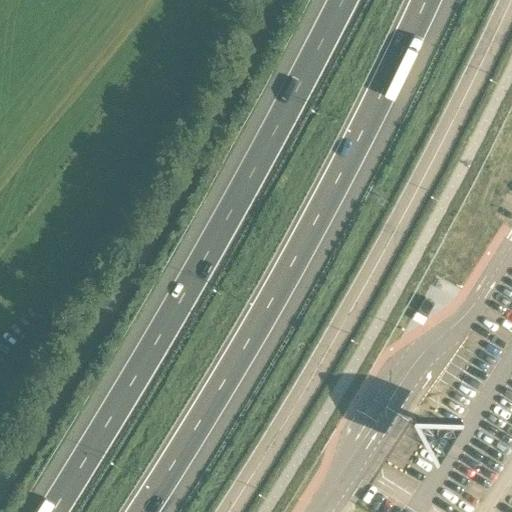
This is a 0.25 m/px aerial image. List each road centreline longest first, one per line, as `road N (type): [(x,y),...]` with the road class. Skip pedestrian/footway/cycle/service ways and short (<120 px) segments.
road 1 (motorway): [(343,0),(49,511)]
road 2 (tertiary): [(227,511),(412,192),(507,0)]
road 3 (motorway): [(145,511),(317,216),(425,0)]
road 4 (unclassified): [(0,481),(115,309),(284,0)]
